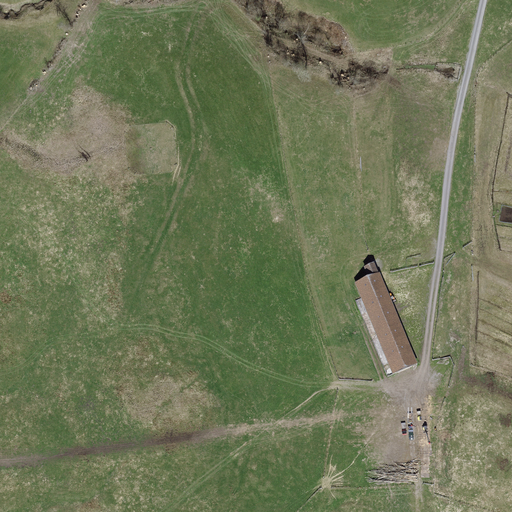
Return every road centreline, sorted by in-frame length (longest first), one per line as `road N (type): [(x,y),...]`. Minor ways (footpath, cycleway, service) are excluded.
road 1 (residential): [(485,0),(451,158),(426,376)]
road 2 (track): [(161,511),(235,480),(256,442),(331,384),(405,389),(426,376)]
